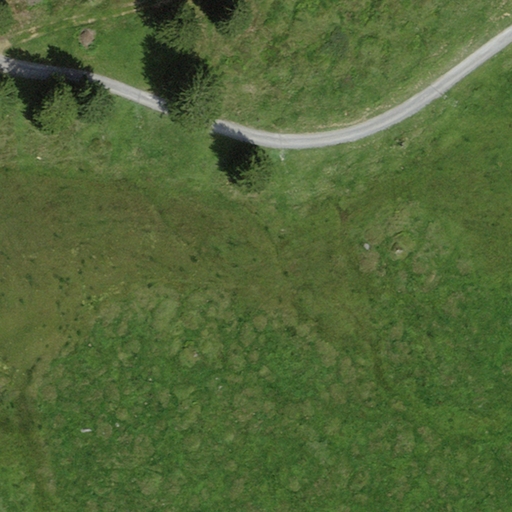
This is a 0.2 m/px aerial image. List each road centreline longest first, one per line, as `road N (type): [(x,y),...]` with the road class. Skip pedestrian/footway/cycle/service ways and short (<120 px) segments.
road 1 (track): [(511,34),(417,104),(348,135),(310,141),(232,130),(76,76),(0,62)]
road 2 (track): [(140,0),(0,43)]
